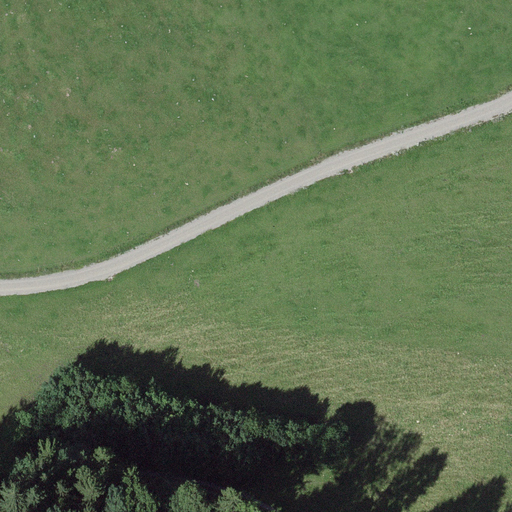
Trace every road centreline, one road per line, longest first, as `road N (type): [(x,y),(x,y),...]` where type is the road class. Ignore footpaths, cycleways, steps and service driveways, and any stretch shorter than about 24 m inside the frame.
road 1 (track): [(511,96),(128,273),(0,284)]
road 2 (track): [(0,470),(49,465),(235,491),(269,511)]
